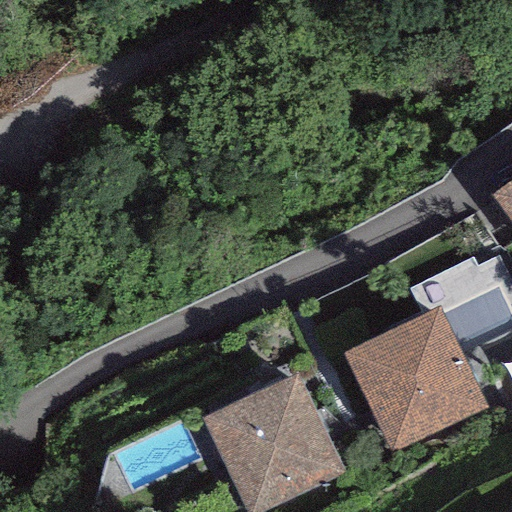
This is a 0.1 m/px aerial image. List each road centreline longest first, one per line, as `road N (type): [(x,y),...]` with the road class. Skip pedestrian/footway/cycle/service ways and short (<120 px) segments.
road 1 (residential): [(0,430),(114,356),(286,288),(418,223),(511,158)]
road 2 (residential): [(281,0),(108,78),(22,129),(0,155)]
